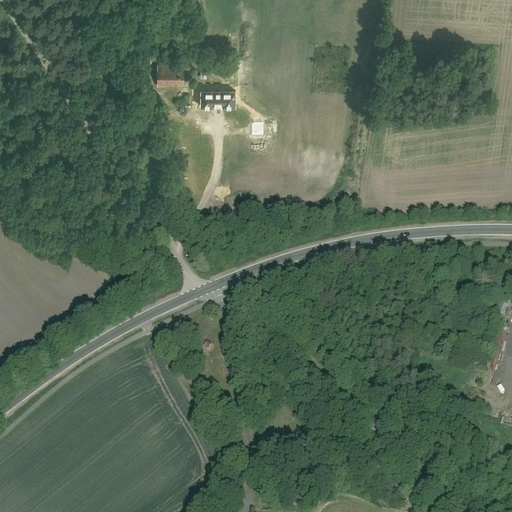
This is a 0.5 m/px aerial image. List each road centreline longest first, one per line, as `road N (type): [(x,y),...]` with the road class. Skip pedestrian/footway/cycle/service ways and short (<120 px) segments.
road 1 (unclassified): [(202,291),(5,0)]
road 2 (unclassified): [(463,511),(323,374),(202,291)]
road 3 (tertiary): [(202,291),(337,245),(511,232)]
road 4 (tertiary): [(0,411),(104,339),(202,291)]
